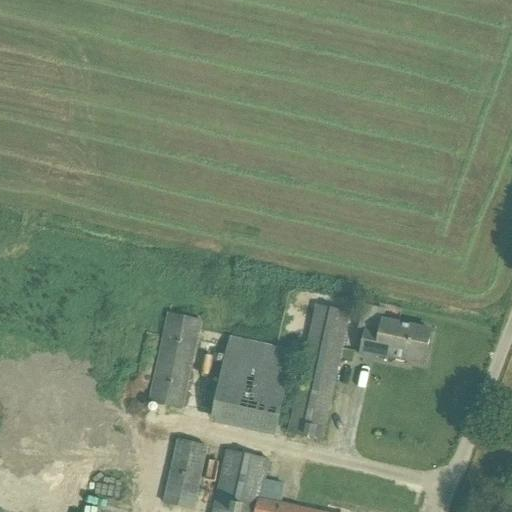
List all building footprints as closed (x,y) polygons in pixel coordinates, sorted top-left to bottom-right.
[(322,440),(350,314),(316,306),(289,433),(322,440)] [(182,410),(201,322),(168,315),(149,402),(182,410)] [(361,355),(378,359),(379,354),(424,364),(431,331),(383,321),(380,333),(366,330),(361,355)] [(193,510),(207,448),(178,441),(164,503),(193,510)] [(317,511),(281,504),(285,485),(264,481),(268,461),(226,452),(212,511),(317,511)]
